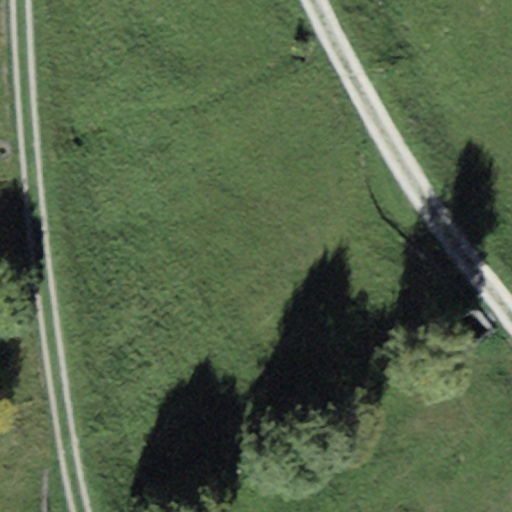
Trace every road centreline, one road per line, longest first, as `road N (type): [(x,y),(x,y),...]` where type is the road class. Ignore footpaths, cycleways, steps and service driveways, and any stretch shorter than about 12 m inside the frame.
road 1 (track): [(84,511),(17,0)]
road 2 (track): [(301,0),(413,198),(511,311)]
